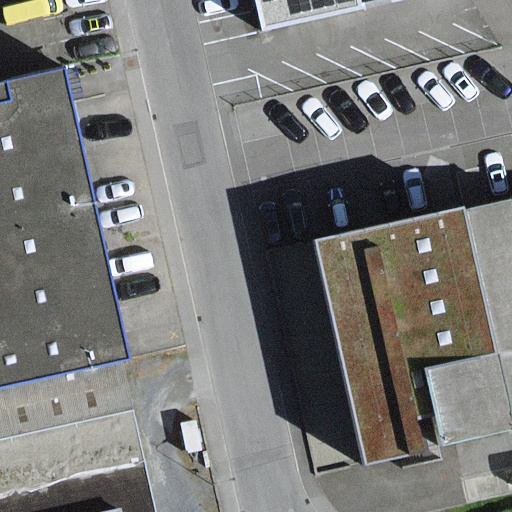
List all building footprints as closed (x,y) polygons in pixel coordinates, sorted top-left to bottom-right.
[(255,0),(261,25),(371,0),(255,0)] [(0,393),(147,360),(176,354),(108,60),(0,85),(0,393)] [(511,202),(502,204),(511,250),(511,344),(462,355),(481,439),(511,432),(511,202)] [(394,231),(355,240),(404,456),(481,439),(462,355),(511,344),(511,250),(502,204),(394,229),(394,231)] [(180,511),(147,360),(0,393),(0,511),(180,511)]
